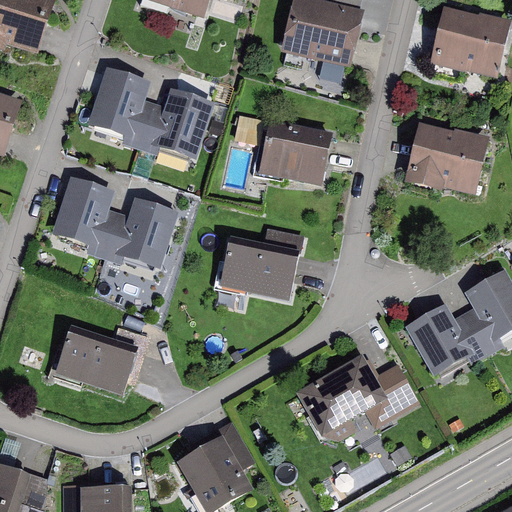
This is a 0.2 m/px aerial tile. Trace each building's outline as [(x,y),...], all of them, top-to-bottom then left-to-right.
[(0,0),(0,57),(5,59),(8,52),(39,62),(58,5),(45,0),(0,0)] [(140,0),(138,6),(206,28),(214,0),(140,0)] [(333,0),(331,11),(296,2),(282,61),(352,77),(366,19),(360,18),(364,0),(333,0)] [(479,24),(445,16),(432,73),(467,81),(467,79),(499,87),(511,31),(511,28),(480,21),(479,24)] [(142,156),(158,109),(147,106),(153,90),(107,76),(88,134),(125,146),(123,150),(142,156)] [(166,112),(158,109),(142,156),(159,162),(160,157),(197,169),(216,112),(171,97),(166,112)] [(0,164),(5,166),(24,110),(0,101),(0,164)] [(238,140),(262,146),(268,122),(243,116),(238,140)] [(323,196),(335,143),(272,129),(260,182),(323,196)] [(455,140),(421,132),(406,193),(443,202),(444,196),(477,204),(491,145),(456,137),(455,140)] [(106,265),(122,219),(112,215),(117,200),(71,185),(52,242),(89,255),(88,259),(106,265)] [(130,222),(122,219),(106,265),(123,271),(124,267),(160,279),(180,221),(136,206),(130,222)] [(221,267),(215,295),(290,311),(305,242),(269,234),(265,253),(232,246),(227,268),(221,267)] [(511,341),(511,288),(506,278),(465,301),(473,315),(464,320),(488,362),(505,352),(502,347),(511,341)] [(488,362),(464,320),(455,325),(447,311),(406,335),(436,386),(470,367),(472,371),(488,362)] [(73,335),(56,383),(124,406),(131,389),(136,391),(153,343),(119,332),(114,349),(73,335)] [(363,364),(296,402),(322,448),(341,450),(359,440),(353,431),(369,422),(375,433),(421,408),(399,370),(380,381),(371,365),(365,368),(363,364)] [(461,422),(450,428),(454,436),(465,430),(461,422)] [(196,463),(179,473),(200,511),(234,511),(255,500),(241,477),(256,468),(233,427),(190,452),(196,463)] [(406,450),(391,459),(398,471),(413,462),(406,450)] [(380,457),(344,477),(353,493),(389,473),(380,457)] [(46,511),(48,484),(30,478),(28,483),(0,474),(0,511),(46,511)] [(87,489),(64,489),(63,511),(133,511),(133,496),(87,496),(87,489)]
